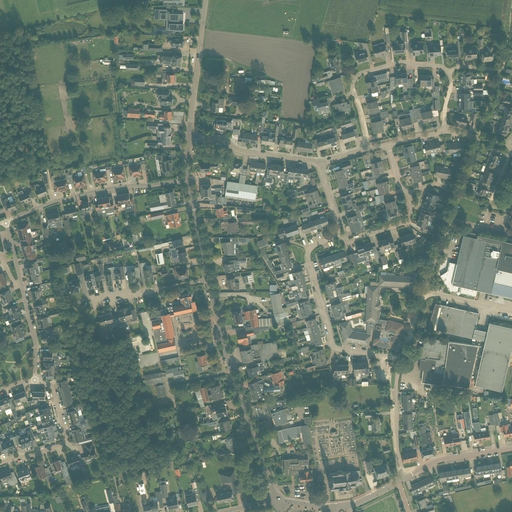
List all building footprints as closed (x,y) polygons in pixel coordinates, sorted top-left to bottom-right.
[(155,9),(154,19),(170,20),(170,23),(169,23),(169,30),(169,31),(161,30),(161,35),(175,35),(175,30),(177,30),(177,31),(183,32),(183,31),(183,24),(180,24),(180,22),(183,22),(183,14),(177,14),(177,15),(171,15),(170,16),(169,16),(170,12),(167,12),(167,10),(155,9)] [(407,32),(406,32),(406,29),(403,29),(403,32),(404,37),(402,37),(403,41),(397,41),(398,45),(393,45),(393,54),(405,53),(405,44),(404,44),(404,42),(407,42),(407,32)] [(167,42),(171,42),(171,47),(176,47),(179,47),(183,47),(183,46),(184,46),(184,43),(183,43),(183,39),(171,38),(167,38),(167,42)] [(462,55),(461,42),(460,42),(460,39),(456,39),(457,49),(454,49),(454,48),(451,48),(451,49),(447,50),(447,58),(455,58),(455,59),(459,58),(459,55),(462,55)] [(411,45),(411,52),(412,55),(417,55),(417,54),(423,53),(422,43),(422,41),(416,41),(417,45),(411,45)] [(365,52),(355,55),(358,64),(369,60),(366,52),(369,51),(368,46),(367,43),(364,43),(363,43),(358,42),(359,45),(362,44),(363,48),(365,52)] [(384,56),(388,54),(385,44),(373,48),(376,57),(384,54),(384,56)] [(435,57),(434,56),(441,55),(440,45),(429,46),(429,57),(435,57)] [(482,51),(483,60),(489,60),(489,61),(494,60),(493,50),(492,46),(488,46),(488,51),(482,51)] [(464,48),(465,55),(465,60),(470,59),(470,58),(477,58),(476,52),(478,51),(478,47),(464,48)] [(330,62),(329,62),(330,68),(329,68),(330,71),(331,73),(332,73),(336,72),(336,70),(340,69),(338,61),(339,61),(339,59),(337,60),(336,56),(331,58),(329,58),(330,62)] [(181,62),(161,59),(160,63),(172,65),(172,66),(181,67),(181,62)] [(402,84),(401,73),(400,72),(397,72),(396,73),(396,74),(396,82),(390,83),(390,90),(393,90),(393,87),(395,87),(395,86),(398,86),(399,85),(399,84),(402,84)] [(163,82),(173,83),(174,82),(175,82),(175,79),(174,79),(174,75),(168,75),(168,73),(163,73),(162,78),(163,78),(163,82)] [(318,77),(316,78),(317,81),(319,81),(323,79),(328,78),(327,73),(323,74),(317,76),(318,77)] [(376,80),(366,83),(367,88),(377,85),(377,83),(378,83),(378,80),(388,78),(386,73),(375,76),(376,80)] [(407,73),(401,73),(402,84),(405,83),(405,88),(412,88),(412,85),(413,85),(412,79),(407,79),(407,73)] [(426,75),(425,86),(434,86),(434,81),(431,81),(431,76),(426,75)] [(329,81),(332,93),(344,89),(340,77),(329,81)] [(471,79),(460,79),(460,86),(466,86),(466,87),(472,87),(472,84),(473,84),(474,79),(471,79)] [(377,85),(367,88),(369,93),(374,92),(379,91),(378,85),(377,85)] [(170,97),(170,91),(157,91),(156,97),(160,97),(159,105),(167,105),(167,104),(172,104),(172,102),(173,102),(174,101),(174,100),(173,99),(172,99),(173,97),(170,97)] [(425,109),(426,111),(429,122),(434,120),(432,110),(434,110),(438,110),(437,101),(439,101),(439,95),(432,96),(433,100),(432,100),(433,104),(432,104),(431,107),(425,109)] [(228,104),(243,106),(244,99),(230,97),(228,104)] [(212,111),(216,111),(219,112),(222,112),(223,108),(224,99),(216,98),(216,102),(213,102),(212,111)] [(316,111),(317,111),(318,111),(319,114),(329,111),(328,103),(327,102),(326,102),(322,103),(321,103),(320,103),(319,98),(313,100),(313,103),(313,105),(314,105),(315,109),(315,110),(316,111)] [(338,111),(343,110),(343,109),(345,109),(345,112),(351,111),(349,103),(347,104),(346,101),(335,104),(336,110),(338,109),(338,111)] [(459,106),(458,106),(458,109),(466,109),(466,112),(475,112),(475,107),(473,107),(471,107),(470,104),(469,105),(469,101),(459,101),(459,106)] [(123,115),(127,115),(127,117),(139,118),(140,109),(128,108),(128,110),(124,110),(123,115)] [(420,108),(414,109),(415,114),(416,114),(421,113),(423,123),(429,122),(426,111),(424,112),(420,108)] [(404,115),(407,128),(413,127),(411,117),(416,116),(416,114),(415,114),(414,109),(409,110),(410,114),(404,115)] [(159,119),(166,119),(171,119),(172,112),(164,111),(164,115),(160,114),(159,119)] [(505,112),(503,117),(511,120),(511,119),(511,114),(505,112)] [(407,128),(404,115),(399,116),(402,130),(407,128)] [(455,124),(465,126),(467,118),(457,116),(455,124)] [(218,129),(217,133),(222,133),(223,129),(226,130),(226,128),(231,128),(232,118),(219,117),(218,120),(217,120),(216,124),(214,124),(214,128),(218,129)] [(503,117),(501,123),(510,126),(511,120),(503,117)] [(371,122),(373,128),(383,126),(383,125),(386,125),(385,119),(371,122)] [(344,122),(338,123),(335,124),(338,132),(342,131),(341,127),(345,126),(344,122)] [(501,123),(499,128),(506,131),(508,131),(510,126),(501,123)] [(279,146),(285,147),(287,135),(287,134),(281,133),(282,127),(281,127),(282,125),(280,124),(280,125),(279,125),(278,136),(277,138),(280,138),(279,146)] [(160,137),(170,137),(171,137),(171,134),(170,134),(170,127),(159,127),(159,132),(161,132),(160,137)] [(268,144),(269,136),(269,132),(263,131),(261,143),(268,144)] [(354,131),(347,133),(350,140),(356,139),(354,131)] [(242,142),(249,143),(250,134),(243,133),(242,142)] [(350,140),(347,133),(341,135),(344,142),(350,140)] [(250,134),(249,143),(256,144),(258,135),(250,134)] [(333,137),(329,138),(331,146),(337,144),(334,134),(332,134),(333,137)] [(170,137),(160,137),(160,140),(158,140),(158,144),(169,145),(170,137)] [(329,138),(323,140),(325,148),(331,146),(329,138)] [(319,150),(325,148),(323,140),(318,142),(317,139),(313,140),(314,144),(316,148),(318,147),(319,150)] [(296,150),(303,151),(305,142),(298,141),(296,150)] [(305,142),(303,151),(311,153),(311,149),(311,148),(312,144),(312,143),(305,142)] [(434,153),(431,142),(428,143),(428,144),(424,145),(426,155),(434,153)] [(435,142),(431,142),(434,153),(441,151),(439,142),(435,143),(435,142)] [(459,142),(456,143),(456,153),(464,153),(463,143),(459,144),(459,142)] [(456,153),(456,143),(452,143),(452,144),(448,144),(449,154),(456,153)] [(403,152),(404,156),(414,153),(412,146),(403,148),(404,152),(403,152)] [(489,155),(488,158),(500,162),(501,160),(499,160),(501,157),(497,155),(498,151),(499,152),(499,148),(492,146),(491,150),(490,153),(489,152),(488,155),(489,155)] [(414,153),(404,156),(405,159),(406,159),(407,163),(416,160),(414,153)] [(156,160),(158,169),(159,169),(162,168),(162,171),(163,175),(169,174),(168,171),(172,170),(170,160),(167,161),(165,154),(157,156),(157,159),(156,160)] [(371,165),(372,169),(383,166),(381,161),(371,163),(369,157),(365,158),(366,165),(369,164),(370,166),(371,165)] [(487,161),(485,167),(491,169),(492,166),(496,168),(498,164),(499,165),(500,162),(488,158),(487,161)] [(230,171),(241,173),(243,164),(232,162),(230,171)] [(257,172),(258,163),(251,162),(250,167),(247,167),(246,174),(249,175),(249,171),(257,172)] [(335,172),(338,180),(346,177),(344,173),(345,172),(344,169),(351,167),(350,162),(341,165),(342,170),(335,172)] [(210,168),(217,168),(217,163),(200,163),(200,168),(202,168),(202,172),(206,172),(206,173),(210,173),(210,168)] [(266,164),(258,163),(257,172),(264,173),(266,164)] [(266,180),(265,182),(266,182),(272,183),(273,174),(276,174),(277,165),(276,164),(274,164),(274,165),(271,164),(270,171),(267,171),(266,180)] [(278,165),(277,165),(276,174),(275,179),(281,180),(281,182),(285,182),(285,176),(285,175),(285,174),(283,174),(284,166),(281,166),(280,165),(279,165),(278,165)] [(410,172),(411,175),(421,173),(419,165),(410,168),(411,172),(410,172)] [(365,176),(366,181),(375,179),(374,174),(384,171),(383,166),(372,169),(373,172),(372,172),(373,176),(369,177),(369,175),(365,176)] [(288,176),(285,176),(285,182),(287,183),(288,178),(294,179),(296,168),(295,168),(296,167),(292,167),(289,167),(288,176)] [(439,178),(443,178),(444,168),(437,167),(435,176),(439,176),(439,178)] [(486,171),(484,176),(493,179),(494,177),(493,177),(494,173),(490,172),(491,169),(485,167),(484,170),(486,171)] [(444,168),(443,178),(446,179),(446,178),(450,178),(452,169),(444,168)] [(308,170),(302,169),(300,178),(299,185),(303,186),(304,177),(307,177),(308,170)] [(102,183),(100,172),(92,173),(94,183),(99,182),(99,183),(102,183)] [(421,173),(411,175),(412,179),(413,179),(414,182),(423,180),(422,176),(423,175),(422,172),(421,173)] [(84,175),(78,176),(81,187),(84,187),(83,185),(86,184),(84,175)] [(81,187),(78,176),(72,178),(74,187),(78,186),(78,188),(81,187)] [(480,180),(479,183),(485,185),(486,183),(490,184),(491,181),(492,182),(493,179),(484,176),(482,181),(480,180)] [(64,192),(61,181),(61,179),(54,181),(54,177),(51,178),(52,183),(54,183),(56,192),(60,191),(61,192),(64,192)] [(346,177),(338,180),(340,187),(345,185),(347,190),(354,187),(353,182),(348,184),(346,177)] [(67,179),(61,181),(64,192),(66,191),(66,189),(69,188),(67,179)] [(376,186),(377,189),(388,186),(386,181),(376,184),(375,179),(366,181),(367,185),(374,183),(375,186),(376,186)] [(485,185),(479,183),(468,179),(467,183),(474,186),(475,185),(477,187),(475,192),(477,193),(478,194),(480,194),(485,196),(487,192),(488,193),(489,191),(483,188),(485,185)] [(225,195),(255,199),(257,185),(227,181),(225,195)] [(37,184),(35,185),(35,186),(39,198),(48,194),(45,186),(40,188),(39,185),(37,184)] [(201,185),(201,199),(209,199),(209,200),(214,200),(215,200),(216,205),(222,205),(222,194),(215,194),(215,195),(211,195),(211,185),(201,185)] [(388,186),(377,189),(379,194),(389,192),(388,186)] [(19,196),(20,199),(22,204),(25,202),(26,203),(31,201),(31,199),(34,198),(31,191),(24,194),(22,190),(18,192),(19,196)] [(292,194),(290,195),(292,200),(296,198),(297,197),(304,194),(303,190),(296,193),(292,194)] [(305,197),(306,201),(319,197),(317,190),(305,194),(306,197),(305,197)] [(163,203),(150,205),(151,211),(171,207),(170,205),(175,204),(173,192),(166,193),(166,194),(162,195),(163,203)] [(341,197),(343,204),(352,201),(351,197),(353,196),(352,193),(341,197)] [(427,193),(425,199),(434,202),(436,199),(437,199),(438,196),(427,193)] [(129,194),(123,195),(125,204),(125,207),(131,206),(131,205),(134,204),(133,197),(130,197),(129,194)] [(125,204),(123,195),(117,196),(118,199),(115,200),(116,207),(122,206),(122,207),(125,207),(125,204)] [(1,200),(2,203),(4,208),(7,206),(10,212),(17,209),(14,201),(13,201),(12,197),(11,196),(9,197),(8,198),(8,197),(6,198),(5,197),(4,196),(3,197),(2,198),(3,199),(1,200)] [(114,208),(113,200),(110,201),(109,197),(103,198),(106,212),(114,211),(114,208)] [(319,197),(306,201),(308,205),(309,204),(310,207),(322,203),(319,197)] [(102,213),(106,212),(103,198),(98,199),(98,203),(95,203),(96,211),(98,213),(102,213)] [(434,202),(425,199),(423,206),(434,209),(435,206),(433,206),(434,202)] [(79,210),(80,215),(87,214),(87,212),(91,211),(92,210),(91,207),(90,206),(89,206),(88,201),(81,203),(82,209),(79,210)] [(352,201),(343,204),(345,210),(356,207),(355,203),(353,204),(352,201)] [(67,217),(72,216),(73,220),(78,219),(75,206),(64,209),(67,217)] [(396,206),(386,208),(387,214),(383,215),(384,221),(389,220),(388,214),(398,211),(396,206)] [(221,208),(216,209),(217,217),(222,216),(223,216),(223,218),(230,218),(230,219),(231,219),(230,214),(228,214),(227,210),(224,211),(223,207),(221,208)] [(348,218),(350,224),(358,222),(361,221),(360,217),(362,216),(359,210),(350,213),(351,217),(348,218)] [(46,215),(48,220),(49,224),(55,223),(55,224),(57,225),(58,226),(62,225),(61,220),(60,220),(58,211),(50,213),(50,214),(46,215)] [(150,214),(151,219),(164,216),(163,211),(150,214)] [(421,212),(419,218),(428,221),(428,218),(431,219),(432,216),(434,217),(435,213),(434,213),(428,211),(427,214),(421,212)] [(181,221),(180,218),(179,218),(178,213),(167,215),(168,219),(167,219),(168,225),(169,225),(170,227),(180,225),(180,221),(181,221)] [(326,216),(320,218),(320,219),(322,226),(323,226),(329,224),(326,216)] [(311,230),(308,223),(306,218),(303,219),(305,224),(302,225),(305,233),(311,230)] [(320,218),(314,221),(317,228),(323,226),(322,226),(320,219),(320,218)] [(428,221),(419,218),(417,224),(421,226),(421,227),(422,228),(421,231),(430,234),(431,230),(428,229),(429,226),(430,226),(432,222),(428,221)] [(221,222),(221,226),(227,226),(229,233),(234,232),(235,232),(234,232),(239,231),(237,221),(229,223),(229,222),(221,222)] [(314,221),(308,223),(311,230),(317,228),(314,221)] [(358,222),(350,224),(349,225),(352,231),(355,230),(356,234),(366,231),(363,224),(362,225),(361,221),(358,222)] [(18,229),(19,234),(28,232),(27,229),(29,228),(28,223),(21,225),(21,228),(18,229)] [(296,225),(290,227),(293,235),(299,232),(296,225)] [(293,235),(290,227),(282,230),(281,228),(277,230),(280,238),(287,236),(287,237),(293,235)] [(24,240),(25,242),(32,241),(31,235),(29,236),(28,232),(19,234),(20,240),(24,240)] [(413,233),(406,235),(410,247),(417,245),(413,233)] [(397,244),(399,249),(400,249),(400,252),(405,250),(404,249),(410,247),(406,235),(400,238),(402,243),(397,244)] [(448,290),(449,290),(450,292),(452,291),(457,292),(458,294),(460,293),(467,295),(468,296),(469,295),(475,296),(476,296),(477,290),(511,298),(511,242),(477,235),(477,238),(463,235),(457,264),(449,262),(447,271),(440,276),(445,283),(444,284),(446,284),(448,288),(448,290)] [(426,244),(428,245),(431,242),(428,240),(423,236),(420,240),(425,244),(426,244)] [(232,241),(220,243),(221,247),(224,246),(225,254),(228,253),(228,254),(229,254),(232,254),(234,254),(234,243),(239,243),(239,244),(247,243),(246,238),(231,237),(231,238),(232,241)] [(391,237),(384,240),(388,251),(391,249),(392,250),(395,249),(391,237)] [(182,238),(154,245),(155,249),(161,248),(161,247),(169,245),(170,248),(184,245),(183,240),(181,240),(181,239),(182,239),(182,238)] [(257,241),(259,248),(262,247),(268,245),(266,238),(257,241)] [(388,251),(384,240),(378,242),(382,253),(385,252),(388,251)] [(23,252),(32,250),(36,249),(35,245),(33,245),(32,241),(25,242),(25,245),(22,246),(23,252)] [(275,245),(277,251),(285,248),(283,243),(275,245)] [(366,246),(364,247),(369,263),(372,262),(371,259),(369,254),(373,252),(371,244),(370,245),(369,243),(366,245),(366,246)] [(369,263),(364,247),(361,247),(361,246),(357,248),(358,249),(357,249),(360,257),(363,256),(365,261),(366,264),(369,263)] [(277,251),(279,257),(287,254),(285,248),(277,251)] [(400,249),(399,249),(394,251),(397,260),(398,260),(400,263),(403,262),(402,259),(402,258),(400,252),(400,249)] [(32,250),(23,252),(24,258),(28,257),(29,260),(36,258),(35,253),(33,253),(32,250)] [(178,250),(171,251),(171,256),(172,261),(179,260),(179,262),(183,261),(188,260),(186,252),(181,253),(178,253),(178,250)] [(344,251),(338,253),(341,262),(347,260),(344,251)] [(162,252),(162,253),(156,254),(155,254),(157,264),(164,263),(162,252)] [(353,263),(354,266),(358,265),(354,252),(350,254),(353,261),(353,263)] [(84,253),(76,256),(77,262),(86,260),(84,253)] [(338,253),(332,255),(335,264),(336,267),(342,265),(341,262),(338,253)] [(279,257),(282,263),(290,260),(287,254),(279,257)] [(332,255),(326,257),(329,266),(335,264),(332,255)] [(379,256),(379,257),(382,265),(381,265),(383,269),(388,267),(387,264),(387,263),(384,255),(379,256)] [(329,266),(326,257),(320,259),(323,268),(329,266)] [(226,264),(224,264),(225,271),(230,271),(234,270),(240,269),(240,265),(235,266),(235,260),(231,260),(226,261),(226,264)] [(290,260),(282,263),(280,264),(282,270),(292,267),(292,266),(293,265),(292,263),(291,263),(290,260)] [(25,268),(26,275),(39,272),(39,268),(37,261),(29,263),(30,267),(25,268)] [(79,262),(74,264),(77,275),(82,273),(79,262)] [(140,263),(141,270),(141,275),(145,275),(145,281),(147,281),(147,282),(150,281),(150,280),(153,280),(152,269),(146,269),(145,262),(140,263)] [(118,272),(115,273),(115,277),(116,283),(116,284),(120,283),(120,282),(122,282),(122,279),(125,278),(125,276),(124,266),(117,266),(118,272)] [(115,277),(115,273),(114,273),(114,267),(107,268),(108,274),(104,274),(106,280),(106,285),(108,284),(109,285),(110,285),(111,285),(112,284),(113,283),(112,278),(115,277)] [(128,271),(128,277),(129,282),(130,282),(133,282),(132,281),(136,281),(136,278),(140,278),(139,267),(134,267),(132,271),(128,271)] [(173,269),(174,274),(177,273),(179,279),(179,278),(180,279),(181,280),(182,280),(183,279),(184,278),(184,277),(188,276),(187,272),(188,272),(188,271),(187,270),(187,269),(180,271),(180,267),(173,269)] [(292,274),(293,280),(304,277),(302,271),(292,274)] [(39,272),(26,275),(28,282),(33,280),(34,284),(42,283),(40,275),(39,272)] [(408,276),(408,286),(415,287),(416,272),(414,272),(413,276),(408,276)] [(96,282),(94,276),(94,273),(89,275),(88,277),(89,278),(85,279),(88,289),(89,289),(89,290),(92,289),(92,288),(94,287),(92,282),(96,282)] [(101,274),(94,276),(96,282),(97,287),(98,287),(100,287),(101,286),(104,285),(101,274)] [(243,283),(253,281),(251,274),(242,276),(243,283)] [(297,285),(305,283),(304,277),(293,280),(292,280),(288,281),(289,284),(297,282),(298,285),(297,285)] [(73,284),(69,285),(70,290),(70,291),(71,291),(71,294),(72,293),(72,294),(76,293),(75,292),(76,292),(76,291),(79,290),(78,287),(81,286),(80,284),(83,284),(81,278),(76,279),(72,280),(72,281),(73,284)] [(227,279),(229,288),(233,287),(234,289),(239,289),(239,283),(235,283),(234,278),(227,279)] [(325,284),(327,291),(336,288),(335,285),(337,284),(336,281),(325,284)] [(291,290),(292,293),(307,289),(305,283),(297,285),(298,289),(291,290)] [(39,291),(42,291),(40,285),(32,286),(33,290),(30,291),(32,299),(41,297),(39,291)] [(336,288),(327,291),(329,298),(339,295),(339,291),(340,291),(339,287),(336,288)] [(310,295),(309,292),(308,292),(307,289),(292,293),(289,294),(290,297),(289,298),(290,298),(295,296),(295,298),(295,300),(302,298),(302,297),(310,295)] [(0,293),(0,295),(5,306),(10,304),(10,303),(9,301),(12,300),(9,294),(10,293),(9,290),(0,293)] [(172,303),(173,306),(192,302),(191,297),(192,297),(193,296),(192,294),(191,293),(180,295),(181,302),(179,303),(178,301),(172,303)] [(280,293),(270,295),(275,325),(290,324),(287,307),(282,308),(280,293)] [(44,312),(43,308),(48,307),(46,300),(38,302),(38,305),(34,306),(36,314),(44,312)] [(296,305),(297,310),(310,306),(308,300),(303,302),(299,303),(299,304),(296,305)] [(166,307),(160,309),(161,312),(151,314),(151,317),(149,317),(150,320),(151,320),(156,341),(157,344),(159,352),(176,348),(175,340),(174,341),(173,338),(175,337),(170,316),(175,315),(175,316),(193,312),(193,311),(197,310),(195,301),(192,302),(173,306),(166,307)] [(380,309),(381,304),(380,304),(380,303),(378,303),(379,301),(378,301),(366,301),(365,321),(378,321),(378,309),(380,309)] [(9,311),(10,313),(19,310),(17,304),(12,306),(10,303),(10,304),(5,306),(3,307),(5,312),(9,311)] [(331,306),(333,312),(346,308),(345,305),(342,305),(342,303),(331,306)] [(426,331),(431,333),(433,333),(434,329),(473,338),(485,341),(475,385),(502,391),(511,347),(511,327),(489,323),(487,332),(475,329),(478,314),(440,305),(440,304),(435,303),(426,331)] [(310,306),(297,310),(298,314),(301,313),(301,315),(289,319),(290,322),(303,318),(302,316),(312,313),(310,306)] [(130,307),(124,308),(127,319),(130,318),(130,321),(137,319),(134,309),(131,310),(130,307)] [(232,312),(233,318),(249,314),(249,311),(242,312),(241,310),(240,307),(236,307),(237,311),(232,312)] [(124,308),(118,310),(119,313),(115,314),(116,317),(118,325),(118,327),(125,325),(124,320),(127,319),(124,308)] [(344,316),(346,320),(350,319),(349,319),(365,314),(364,311),(346,317),(345,313),(347,312),(346,308),(333,312),(335,319),(344,316)] [(267,318),(258,319),(256,309),(249,311),(249,314),(250,319),(252,326),(252,327),(268,326),(267,318)] [(8,320),(10,324),(15,322),(18,320),(16,317),(21,315),(19,310),(10,313),(11,316),(9,317),(10,319),(8,320)] [(108,312),(104,313),(107,324),(110,324),(111,327),(118,325),(116,317),(115,314),(112,315),(111,312),(109,313),(109,312),(108,312)] [(107,324),(104,313),(101,314),(101,315),(98,316),(100,321),(96,322),(100,335),(105,333),(104,329),(105,328),(105,327),(105,326),(105,325),(107,324)] [(250,319),(249,314),(233,318),(235,324),(243,322),(242,320),(250,319)] [(39,323),(38,323),(39,328),(44,327),(50,325),(49,320),(47,321),(46,317),(38,319),(39,323)] [(305,321),(307,327),(317,324),(316,319),(305,321)] [(339,324),(341,330),(350,327),(348,321),(350,321),(350,319),(346,320),(346,322),(339,324)] [(372,344),(373,344),(372,346),(394,350),(398,337),(395,336),(395,333),(401,335),(404,324),(388,320),(388,321),(380,319),(379,325),(373,325),(372,329),(375,330),(372,344)] [(13,330),(14,333),(23,329),(21,324),(16,326),(15,322),(10,324),(7,325),(9,329),(10,329),(11,331),(13,330)] [(307,327),(309,334),(319,331),(317,324),(307,327)] [(269,326),(268,326),(252,327),(253,330),(246,331),(246,333),(238,334),(239,342),(243,341),(243,344),(251,343),(249,335),(260,333),(259,331),(270,329),(269,326)] [(46,333),(41,334),(43,343),(44,342),(44,343),(45,344),(48,344),(48,342),(48,341),(53,340),(52,335),(57,334),(55,327),(45,330),(46,333)] [(341,330),(344,341),(352,332),(350,327),(341,330)] [(23,329),(14,333),(16,336),(13,336),(16,343),(24,339),(24,338),(23,339),(21,336),(26,334),(23,329)] [(321,337),(319,331),(309,334),(310,340),(321,337)] [(344,341),(355,343),(357,333),(352,332),(344,341)] [(363,334),(362,344),(368,345),(370,336),(363,334)] [(309,340),(305,341),(305,343),(306,343),(307,343),(311,342),(311,343),(314,342),(315,345),(323,343),(321,337),(310,340),(309,340)] [(469,387),(478,345),(468,344),(439,340),(439,342),(424,340),(423,347),(420,347),(419,347),(418,352),(419,352),(418,358),(421,359),(419,370),(423,370),(421,382),(443,385),(443,384),(469,387)] [(261,359),(262,362),(266,362),(266,361),(279,358),(286,357),(285,348),(277,350),(276,341),(260,344),(258,344),(241,347),(242,351),(241,351),(243,362),(253,360),(253,359),(256,358),(256,360),(259,359),(261,359)] [(43,359),(50,359),(52,359),(53,356),(57,356),(57,349),(49,349),(49,352),(44,352),(43,359)] [(310,356),(311,360),(324,356),(322,349),(312,352),(313,355),(310,356)] [(203,370),(202,366),(207,364),(205,354),(197,356),(198,361),(196,362),(198,372),(203,370)] [(324,356),(311,360),(312,363),(315,362),(316,366),(326,363),(324,356)] [(43,365),(43,368),(54,369),(58,369),(58,363),(60,363),(61,362),(61,360),(52,359),(50,359),(50,363),(44,362),(44,365),(43,365)] [(266,362),(262,362),(255,364),(255,363),(256,367),(247,369),(249,377),(258,375),(257,371),(260,370),(263,369),(263,368),(267,368),(266,362)] [(341,375),(341,365),(334,365),(335,372),(333,372),(333,377),(337,377),(337,375),(341,375)] [(177,367),(165,370),(167,378),(174,376),(175,379),(184,377),(183,370),(178,371),(177,367)] [(54,369),(43,368),(43,372),(44,372),(44,375),(46,375),(46,379),(54,379),(54,375),(54,369)] [(281,371),(271,374),(274,386),(284,383),(283,380),(280,381),(279,379),(283,378),(281,371)] [(145,384),(147,384),(154,383),(157,397),(166,396),(161,372),(144,375),(145,384)] [(248,385),(251,392),(262,388),(264,388),(263,384),(259,384),(258,382),(248,385)] [(68,385),(60,387),(62,394),(70,391),(68,385)] [(195,389),(198,403),(222,396),(223,396),(223,395),(222,391),(221,391),(220,389),(220,388),(221,388),(220,385),(219,385),(210,387),(211,394),(208,395),(206,386),(195,389)] [(262,388),(251,392),(253,400),(263,396),(261,393),(263,392),(275,391),(276,394),(282,392),(280,385),(275,387),(264,388),(262,388)] [(24,391),(19,393),(21,400),(27,398),(24,391)] [(70,391),(62,394),(63,400),(72,398),(70,391)] [(11,398),(11,399),(14,407),(17,406),(16,403),(21,400),(19,393),(13,396),(14,397),(11,398)] [(1,400),(5,410),(10,408),(15,419),(17,418),(17,416),(14,407),(11,399),(9,400),(8,398),(1,400)] [(266,403),(267,412),(268,414),(268,415),(269,415),(272,415),(276,425),(292,420),(289,411),(292,411),(292,409),(291,407),(291,406),(289,405),(287,406),(285,399),(266,403)] [(67,413),(68,418),(79,416),(78,411),(79,410),(86,408),(85,404),(71,408),(72,411),(67,413)] [(38,410),(40,416),(51,413),(51,412),(51,411),(51,409),(50,409),(49,407),(46,408),(46,405),(39,408),(39,409),(38,410)] [(221,419),(221,417),(227,415),(225,407),(220,408),(219,405),(209,408),(211,415),(213,414),(214,420),(218,419),(218,420),(221,419)] [(493,414),(495,424),(495,425),(500,424),(499,419),(502,418),(501,412),(495,413),(495,408),(492,408),(493,414)] [(38,425),(38,426),(51,422),(50,419),(52,419),(52,417),(53,416),(52,414),(51,414),(51,413),(40,416),(41,420),(37,421),(38,425)] [(75,423),(76,426),(89,423),(88,419),(82,421),(80,420),(79,416),(68,418),(70,424),(75,423)] [(371,420),(371,431),(380,430),(379,419),(371,420)] [(217,427),(218,431),(232,428),(231,423),(230,424),(229,420),(218,423),(219,426),(217,427)] [(56,428),(55,426),(54,426),(54,424),(51,425),(51,422),(38,426),(38,425),(37,426),(38,431),(40,431),(44,430),(45,433),(55,430),(55,429),(56,428)] [(72,431),(73,437),(84,434),(83,430),(84,428),(91,427),(89,423),(76,426),(77,430),(72,431)] [(298,433),(302,432),(301,425),(300,426),(275,431),(277,442),(284,441),(283,440),(299,437),(298,433)] [(419,434),(421,445),(425,444),(432,442),(430,432),(426,432),(425,426),(417,427),(419,434)] [(450,429),(451,436),(453,445),(460,443),(459,434),(456,434),(456,435),(454,436),(453,429),(454,429),(454,426),(450,426),(450,429)] [(511,435),(510,426),(506,427),(505,426),(503,427),(504,436),(511,435)] [(26,433),(23,434),(28,446),(29,445),(29,446),(30,446),(31,446),(31,445),(31,444),(33,443),(31,437),(34,436),(33,435),(30,427),(25,429),(26,433)] [(486,430),(481,431),(482,440),(490,439),(488,429),(485,429),(486,430)] [(55,430),(45,433),(46,436),(43,437),(44,443),(55,440),(54,437),(57,436),(57,435),(57,434),(57,432),(56,431),(55,430)] [(19,431),(13,433),(18,446),(21,445),(22,448),(24,447),(25,448),(26,447),(27,447),(27,446),(28,446),(23,434),(20,435),(19,431)] [(410,438),(413,437),(414,441),(414,443),(415,447),(419,446),(416,431),(409,433),(410,438)] [(482,440),(481,431),(476,432),(476,431),(473,431),(475,441),(482,440)] [(8,438),(6,439),(6,441),(7,441),(11,452),(16,450),(16,449),(15,447),(18,446),(13,433),(7,435),(8,438)] [(227,449),(219,451),(219,450),(216,451),(217,455),(218,457),(235,453),(232,446),(237,445),(233,433),(226,436),(225,433),(219,434),(220,437),(219,438),(220,443),(225,441),(227,449)] [(84,434),(73,437),(75,442),(79,441),(80,445),(94,441),(93,437),(86,439),(85,438),(84,434)] [(0,448),(1,452),(4,451),(5,453),(6,454),(11,452),(7,441),(6,441),(6,439),(5,436),(0,438),(0,448)] [(451,436),(446,437),(446,436),(443,436),(445,446),(453,445),(451,436)] [(87,451),(84,451),(86,460),(96,457),(94,448),(94,449),(94,448),(92,443),(85,445),(86,449),(87,449),(87,451)] [(425,444),(421,445),(423,450),(420,451),(422,459),(429,457),(427,449),(426,444),(425,445),(425,444)] [(434,448),(427,449),(429,457),(435,455),(434,448)] [(401,455),(403,463),(418,459),(416,451),(401,455)] [(67,459),(70,468),(78,465),(79,467),(84,465),(81,458),(78,459),(77,455),(73,456),(73,457),(72,458),(71,457),(67,459)] [(301,480),(301,481),(313,480),(312,470),(308,470),(308,463),(308,457),(298,457),(298,458),(282,459),(283,469),(284,469),(284,475),(299,474),(300,474),(300,476),(299,476),(300,481),(301,480)] [(364,460),(367,469),(369,474),(375,472),(377,477),(389,474),(386,463),(374,466),(371,458),(364,460)] [(52,463),(50,464),(53,471),(55,470),(55,471),(61,469),(67,484),(73,483),(64,461),(61,462),(60,460),(57,461),(57,460),(52,462),(52,463)] [(46,476),(48,481),(49,481),(50,484),(54,482),(50,472),(46,474),(42,465),(35,468),(39,479),(46,476)] [(24,470),(17,472),(21,482),(31,478),(27,467),(24,469),(24,470)] [(7,480),(9,486),(18,483),(16,477),(12,478),(9,469),(0,472),(0,474),(3,482),(7,480)] [(331,490),(330,490),(331,491),(339,490),(340,491),(344,491),(345,489),(352,488),(352,487),(355,487),(363,486),(361,478),(359,478),(359,476),(360,475),(360,470),(351,471),(350,472),(350,471),(344,472),(341,470),(337,470),(336,472),(330,473),(330,472),(329,473),(330,473),(330,475),(328,475),(329,488),(331,488),(331,490)] [(216,494),(218,503),(230,500),(230,502),(234,501),(233,494),(234,494),(243,492),(242,488),(243,488),(241,480),(237,481),(236,479),(234,471),(220,474),(222,482),(230,481),(232,491),(216,494)] [(431,476),(424,479),(428,488),(435,485),(431,476)] [(424,479),(417,482),(421,491),(428,488),(424,479)] [(421,491),(417,482),(411,486),(415,494),(421,491)] [(196,497),(200,496),(197,487),(191,489),(192,493),(185,495),(188,506),(197,504),(196,497)] [(199,490),(202,500),(209,499),(207,488),(199,490)] [(162,501),(161,494),(149,496),(150,505),(151,511),(159,510),(157,500),(158,500),(159,501),(162,501)] [(113,496),(116,510),(116,511),(130,511),(131,510),(130,507),(130,503),(125,503),(125,508),(120,509),(119,503),(116,495),(113,496)] [(168,509),(175,508),(175,509),(179,508),(177,498),(166,501),(168,509)] [(426,506),(427,509),(433,507),(432,504),(427,505),(425,499),(416,501),(418,508),(426,506)] [(88,507),(91,506),(90,503),(87,504),(85,500),(81,501),(84,511),(89,509),(88,507)] [(149,511),(151,511),(150,505),(147,505),(147,502),(143,503),(144,511),(149,511)]
